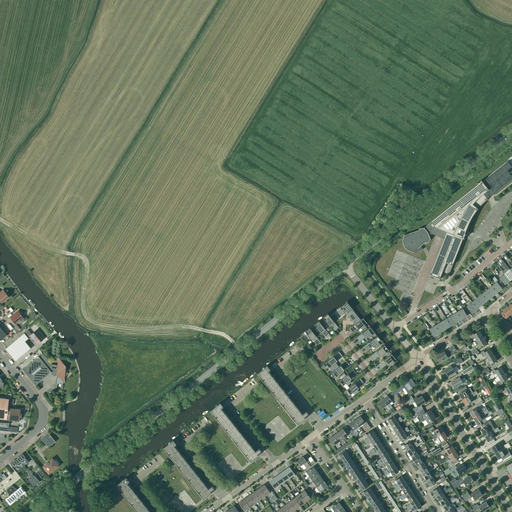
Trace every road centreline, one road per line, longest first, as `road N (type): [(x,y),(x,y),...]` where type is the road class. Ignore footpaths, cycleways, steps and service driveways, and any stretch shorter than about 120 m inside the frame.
road 1 (secondary): [(33,511),(345,267)]
road 2 (track): [(237,350),(221,333),(186,325),(139,330),(97,323),(84,305),(83,262),(0,219)]
road 3 (secondary): [(345,267),(511,133)]
road 4 (tertiary): [(511,511),(417,359)]
road 5 (unclassified): [(0,462),(40,429),(45,415),(0,355)]
road 6 (residential): [(364,399),(437,511)]
road 7 (residential): [(413,317),(511,243)]
